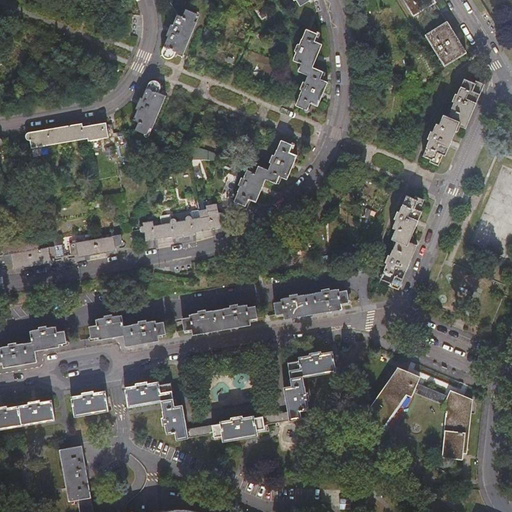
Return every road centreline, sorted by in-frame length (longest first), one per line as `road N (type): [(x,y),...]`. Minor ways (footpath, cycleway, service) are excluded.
road 1 (residential): [(0,284),(216,246),(283,211),(313,173),(340,93),(328,0)]
road 2 (residential): [(109,365),(400,315)]
road 3 (residential): [(500,74),(400,315)]
road 4 (residential): [(109,365),(120,439),(156,464),(267,511)]
road 5 (residential): [(142,0),(148,41),(122,90),(86,110),(0,124)]
road 6 (unclassified): [(492,363),(486,469),(503,511)]
